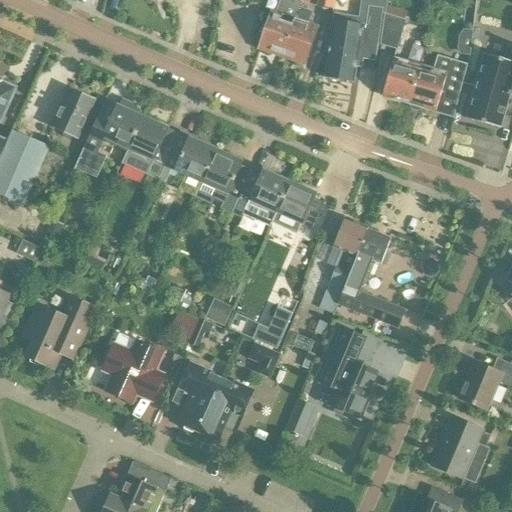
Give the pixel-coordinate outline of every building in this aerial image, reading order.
[(270,11),(272,12),(259,48),(282,56),(285,49),(299,7),(301,0),(300,0),(268,0),(266,8),(271,9),(270,11)] [(285,49),(282,56),(305,64),(318,27),(309,24),(313,12),(299,7),(285,49)] [(335,23),(332,43),(327,76),(329,77),(330,80),(338,81),(341,79),(353,80),(356,62),(362,63),(366,43),(378,45),(383,9),(370,7),(366,28),(361,27),(335,23)] [(398,50),(406,21),(405,20),(407,13),(389,7),(386,14),(385,14),(384,19),(388,20),(380,45),(398,50)] [(471,54),(474,30),(462,28),(459,52),(471,54)] [(506,61),(485,56),(467,120),(501,130),(510,96),(511,96),(511,48),(510,47),(506,61)] [(410,104),(422,65),(394,56),(387,79),(383,94),(395,97),(394,99),(410,104)] [(422,65),(410,104),(411,104),(411,106),(412,110),(419,111),(423,109),(423,108),(425,108),(426,106),(438,110),(442,96),(460,101),(470,65),(440,56),(436,69),(422,65)] [(0,156),(7,142),(0,138),(0,121),(1,122),(16,89),(0,81),(0,156)] [(78,138),(95,101),(70,90),(53,127),(78,138)] [(104,139),(129,150),(143,117),(132,112),(135,105),(122,100),(119,106),(117,106),(109,125),(97,119),(77,165),(95,174),(103,157),(97,154),(104,139)] [(143,117),(129,150),(123,165),(158,180),(160,176),(179,134),(143,117)] [(196,198),(202,183),(216,150),(181,135),(182,132),(180,131),(179,134),(160,176),(158,180),(165,183),(171,169),(185,175),(179,190),(196,198)] [(0,194),(23,205),(48,149),(12,133),(0,158),(0,194)] [(202,183),(196,198),(195,199),(211,206),(213,200),(223,204),(221,209),(233,214),(240,198),(252,171),(241,166),(242,162),(216,150),(202,183)] [(273,224),(278,212),(291,183),(264,171),(262,175),(252,171),(240,198),(233,214),(242,218),(245,211),(273,224)] [(316,194),(291,183),(278,212),(302,223),(300,227),(312,232),(325,203),(314,198),(316,194)] [(45,239),(55,243),(63,225),(54,220),(45,239)] [(339,305),(346,288),(345,287),(357,256),(356,255),(367,229),(345,220),(334,246),(328,262),(336,265),(320,307),(336,313),(339,305)] [(346,288),(339,305),(399,329),(406,310),(362,293),(374,262),(381,265),(384,266),(386,264),(390,255),(389,252),(386,251),(391,239),(380,234),(378,230),(373,228),(370,230),(367,229),(356,255),(357,256),(345,287),(346,288)] [(52,254),(39,248),(34,261),(34,262),(46,267),(52,254)] [(98,255),(86,250),(82,261),(93,266),(98,255)] [(432,262),(427,263),(424,268),(426,276),(430,279),(436,278),(438,273),(437,265),(432,262)] [(140,294),(150,298),(158,281),(148,277),(140,294)] [(169,306),(187,313),(194,293),(177,286),(169,306)] [(425,291),(421,300),(428,303),(432,294),(425,291)] [(0,315),(9,296),(0,292),(0,315)] [(72,361),(78,347),(95,309),(73,299),(65,318),(48,311),(43,325),(31,322),(26,337),(34,341),(27,357),(30,358),(30,363),(38,366),(42,364),(53,368),(59,356),(72,361)] [(214,299),(205,319),(224,327),(233,308),(214,299)] [(262,325),(257,338),(281,349),(295,314),(282,309),(272,329),(262,325)] [(191,339),(192,335),(199,319),(180,311),(172,331),(191,339)] [(213,326),(199,319),(192,335),(202,339),(204,334),(209,336),(213,326)] [(320,320),(315,332),(323,336),(328,323),(320,320)] [(365,338),(343,328),(320,384),(336,391),(330,407),(336,409),(335,413),(349,419),(351,416),(357,418),(359,414),(363,416),(369,401),(365,400),(377,372),(355,363),(365,338)] [(152,401),(164,376),(155,372),(163,353),(137,342),(132,353),(114,345),(103,371),(114,375),(106,392),(132,403),(136,394),(152,401)] [(255,345),(249,359),(263,364),(259,373),(270,378),(279,355),(255,345)] [(308,353),(302,368),(310,371),(316,356),(308,353)] [(511,378),(511,365),(497,359),(493,370),(475,362),(459,399),(487,411),(502,374),(511,378)] [(198,432),(221,379),(209,374),(210,372),(191,364),(180,389),(191,394),(178,423),(184,426),(184,430),(192,433),(196,431),(198,432)] [(233,385),(221,379),(198,432),(200,433),(201,437),(209,441),(212,438),(218,441),(231,412),(242,417),(253,391),(234,383),(233,385)] [(297,406),(286,432),(303,439),(308,426),(301,423),(307,410),(297,406)] [(451,418),(445,433),(431,465),(464,479),(478,444),(486,447),(491,436),(483,433),(484,431),(451,418)] [(156,511),(165,493),(131,478),(121,500),(110,495),(103,511),(156,511)] [(458,511),(463,501),(432,487),(427,500),(418,497),(411,511),(458,511)]
